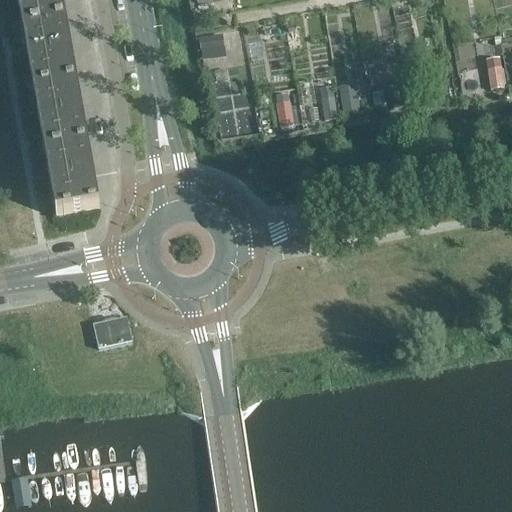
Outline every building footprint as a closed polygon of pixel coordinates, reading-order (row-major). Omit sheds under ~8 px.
[(61,0),(16,0),(23,35),(67,27),(61,0)] [(67,27),(23,35),(34,96),(78,88),(67,27)] [(347,85),(348,114),(362,114),(361,84),(347,85)] [(78,88),(34,96),(45,158),(89,150),(78,88)] [(324,89),(326,120),(338,120),(337,88),(324,89)] [(293,102),(279,104),(283,128),(297,126),(293,102)] [(89,150),(45,158),(56,220),(100,212),(89,150)] [(132,344),(127,320),(93,328),(98,352),(132,344)]
